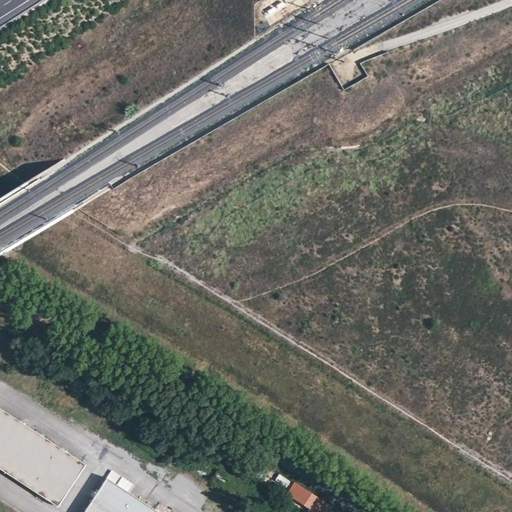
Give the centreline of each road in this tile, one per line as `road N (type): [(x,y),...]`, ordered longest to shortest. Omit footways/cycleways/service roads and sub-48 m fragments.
road 1 (track): [(0,160),(511,491)]
road 2 (tertiary): [(0,282),(68,316),(366,511)]
